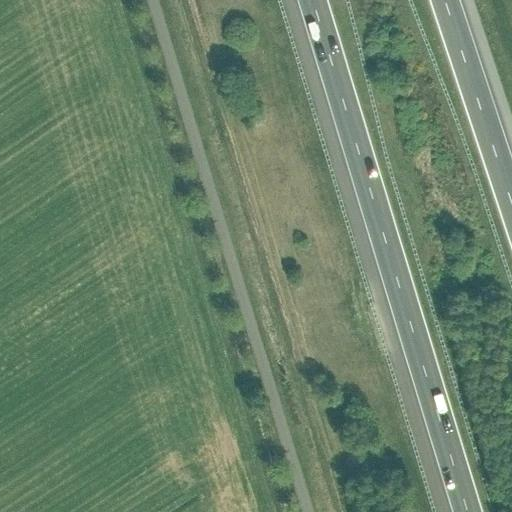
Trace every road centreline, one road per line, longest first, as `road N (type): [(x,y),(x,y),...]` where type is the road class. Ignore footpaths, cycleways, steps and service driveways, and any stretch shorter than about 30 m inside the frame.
road 1 (motorway): [(310,0),(464,511)]
road 2 (motorway): [(511,174),(452,0)]
